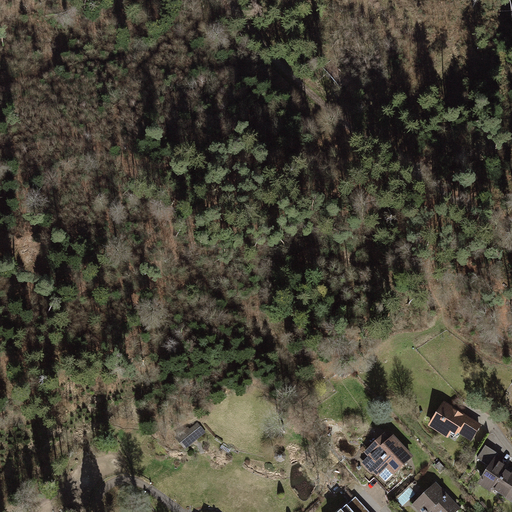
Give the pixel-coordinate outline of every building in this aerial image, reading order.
[(428,424),(467,446),(480,424),(440,402),(428,424)] [(188,427),(175,437),(185,450),(207,433),(199,423),(190,429),(188,427)] [(358,458),(387,486),(415,458),(386,430),(358,458)] [(481,482),(511,502),(511,473),(494,462),(499,455),(486,446),(478,459),(490,467),(481,482)] [(413,505),(420,511),(456,511),(460,509),(436,484),(413,505)] [(367,511),(355,498),(338,511),(367,511)]
